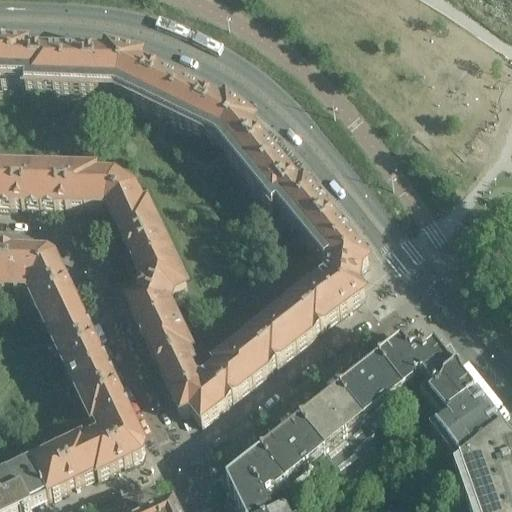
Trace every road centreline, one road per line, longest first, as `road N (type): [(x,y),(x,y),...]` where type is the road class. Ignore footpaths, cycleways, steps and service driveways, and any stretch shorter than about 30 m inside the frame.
road 1 (tertiary): [(439,283),(289,104),(221,53),(112,15),(0,9)]
road 2 (tertiary): [(0,27),(136,41),(241,89),(358,213),(422,296)]
road 3 (trunk): [(217,0),(395,92),(511,178)]
road 4 (residential): [(0,239),(69,241),(189,478)]
road 5 (residential): [(189,478),(422,296)]
road 6 (trunk): [(511,133),(300,0)]
road 7 (tertiary): [(422,296),(511,411)]
